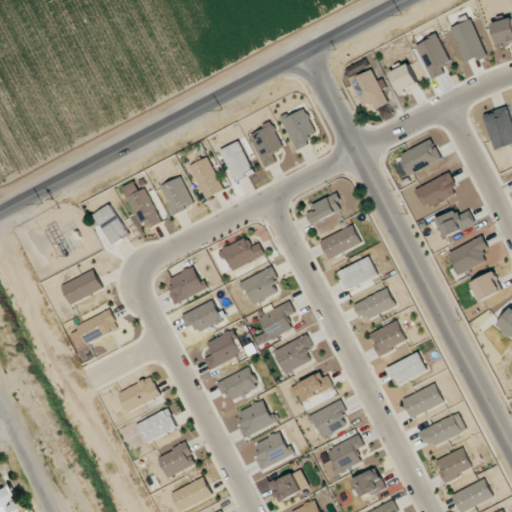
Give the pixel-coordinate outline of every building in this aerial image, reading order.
[(511,18),(493,23),(499,47),(511,43),(511,18)] [(467,64),(488,55),(471,19),(451,29),(467,64)] [(446,74),(442,66),(451,62),(439,35),(417,44),(433,80),(446,74)] [(402,96),(421,87),(410,64),(391,73),(402,96)] [(378,109),(390,103),(384,90),(387,88),(384,80),(379,82),(373,69),(351,79),(364,108),(375,103),(378,109)] [(511,144),(511,118),(508,107),(484,115),(496,150),(511,144)] [(317,133),(305,108),(282,119),(298,151),(312,144),(309,138),(317,133)] [(278,162),(273,153),(284,148),(273,124),(250,134),(266,168),(278,162)] [(393,159),(403,179),(443,160),(434,140),(393,159)] [(237,182),(256,173),(240,141),(221,150),(237,182)] [(225,190),(209,157),(191,166),(206,199),(225,190)] [(427,209),(461,193),(451,173),(417,189),(427,209)] [(161,187),(175,215),(196,205),(182,177),(161,187)] [(146,230),(163,221),(147,188),(140,191),(135,181),(124,187),(146,230)] [(313,225),(344,209),(336,195),(306,211),(313,225)] [(113,244),(130,235),(114,205),(96,213),(113,244)] [(447,238),(477,223),(471,210),(460,216),(457,210),(437,220),(447,238)] [(363,245),(356,226),(322,240),(329,258),(363,245)] [(490,248),(484,236),(450,253),(461,275),(488,261),(483,251),(490,248)] [(267,256),(261,243),(253,247),(249,237),(222,249),(232,271),(267,256)] [(339,272),(348,291),(380,276),(371,257),(339,272)] [(168,279),(178,303),(207,290),(197,266),(168,279)] [(274,284),(281,282),(273,267),(243,281),(254,305),(279,293),(274,284)] [(63,284),(71,304),(104,290),(96,271),(63,284)] [(504,290),(495,272),(473,282),(482,301),(504,290)] [(369,319),(397,307),(390,289),(354,304),(360,317),(368,314),(369,319)] [(188,328),(196,325),(199,333),(224,321),(215,300),(183,316),(188,328)] [(294,329),(288,316),(297,313),(292,302),(259,317),(266,333),(256,338),(259,345),(294,329)] [(511,308),(498,326),(511,337),(511,308)] [(120,332),(113,311),(79,324),(86,344),(120,332)] [(370,334),(381,355),(409,342),(399,320),(370,334)] [(208,343),(214,355),(205,359),(211,370),(245,353),(234,330),(208,343)] [(315,348),(308,334),(275,351),(287,374),(314,360),(309,351),(315,348)] [(388,368),(397,386),(429,371),(421,353),(388,368)] [(224,396),(231,393),(234,399),(259,389),(251,368),(218,382),(224,396)] [(293,387),(302,404),(334,387),(325,371),(293,387)] [(162,397),(153,377),(119,392),(128,412),(162,397)] [(404,399),(413,419),(446,403),(437,383),(404,399)] [(240,412),(245,422),(239,424),(246,438),(277,423),(266,400),(240,412)] [(322,438),(351,425),(341,402),(312,415),(322,438)] [(178,429),(171,410),(138,424),(145,443),(178,429)] [(420,431),(429,448),(468,430),(460,413),(420,431)] [(263,470),(293,455),(281,432),(257,444),(262,453),(256,456),(263,470)] [(339,473),(363,462),(358,450),(366,446),(360,435),(328,450),(339,473)] [(160,455),(167,477),(197,466),(189,444),(160,455)] [(436,461),(446,482),(474,469),(464,447),(436,461)] [(271,484),(280,504),(311,489),(302,469),(271,484)] [(362,498),(386,489),(378,469),(354,478),(362,498)] [(181,511),(214,496),(205,477),(172,494),(181,511)] [(453,494),(461,511),(463,511),(495,497),(486,479),(453,494)] [(5,486),(0,488),(0,511),(11,511),(6,497),(9,496),(5,486)] [(323,511),(319,500),(292,510),(292,511),(323,511)] [(370,511),(399,511),(394,501),(370,511)]
